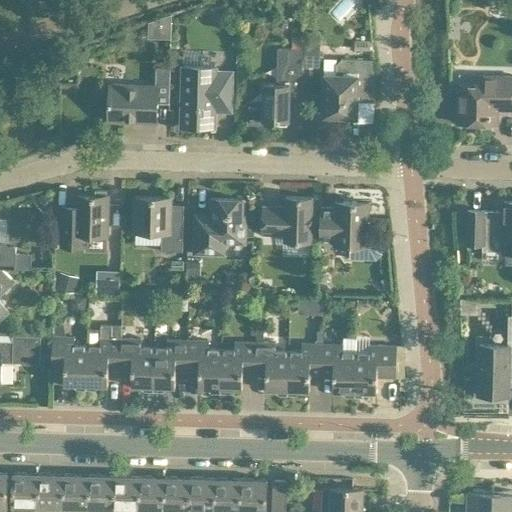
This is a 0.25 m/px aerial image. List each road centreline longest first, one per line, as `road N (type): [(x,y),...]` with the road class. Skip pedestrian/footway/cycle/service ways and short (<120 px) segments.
road 1 (residential): [(511,171),(71,162),(0,183)]
road 2 (tertiary): [(0,442),(421,451)]
